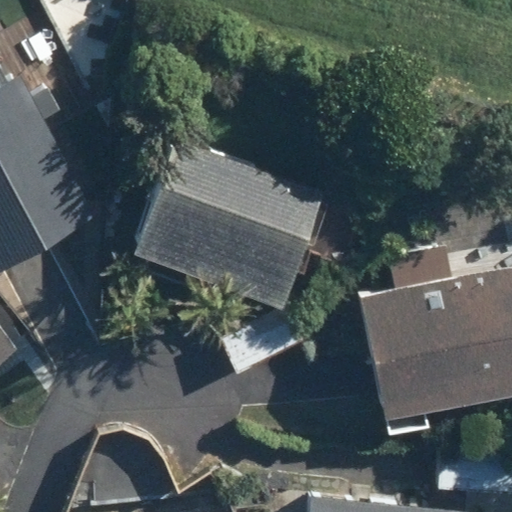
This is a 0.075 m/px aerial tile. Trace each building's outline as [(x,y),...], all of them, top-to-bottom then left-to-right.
[(0,253),(2,257),(103,201),(23,56),(0,68),(0,253)] [(332,178),(177,124),(139,233),(293,287),(332,178)] [(511,247),(369,280),(396,398),(511,372),(511,247)] [(225,329),(241,363),(315,329),(299,294),(225,329)] [(0,352),(25,335),(0,301),(0,352)] [(511,442),(442,438),(439,481),(511,485),(511,442)] [(477,511),(478,492),(318,487),(317,511),(477,511)]
